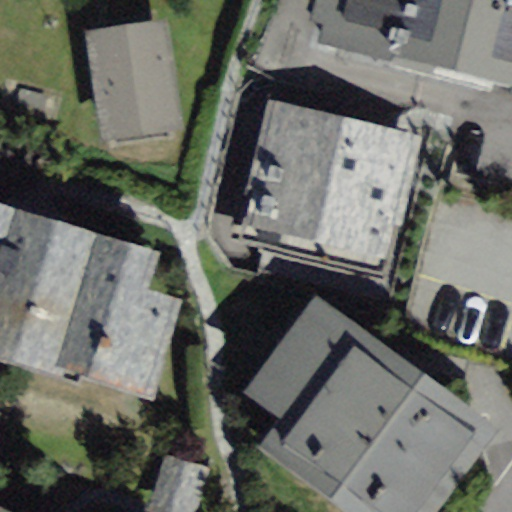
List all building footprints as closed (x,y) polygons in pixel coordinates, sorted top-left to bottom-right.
[(511,0),(285,0),(273,52),(511,98),(511,0)] [(157,29),(68,38),(80,157),(170,147),(157,29)] [(255,107),(216,241),(373,280),(407,139),(255,107)] [(136,263),(0,223),(0,373),(136,411),(169,313),(122,299),(136,263)] [(434,511),(499,421),(314,290),(244,388),(275,410),(249,446),(342,511),(434,511)] [(169,463),(157,503),(182,511),(188,511),(201,472),(169,463)]
